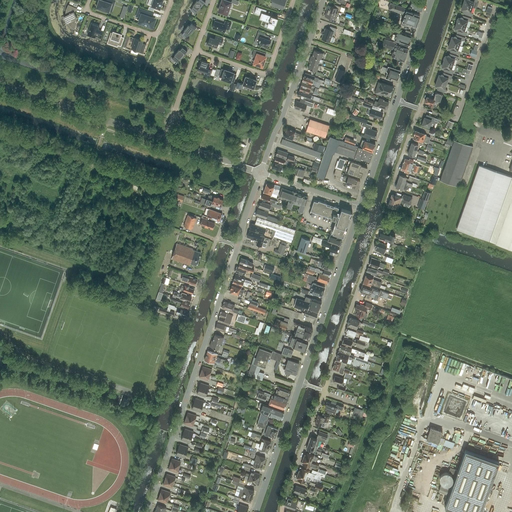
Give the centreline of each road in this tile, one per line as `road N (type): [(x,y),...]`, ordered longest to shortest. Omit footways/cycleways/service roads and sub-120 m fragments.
road 1 (residential): [(237,246),(148,511)]
road 2 (tertiary): [(298,381),(358,205)]
road 3 (residential): [(323,0),(261,174)]
road 4 (unclassified): [(164,141),(0,83)]
road 5 (residential): [(419,108),(457,118),(496,5)]
road 6 (residential): [(324,391),(372,242)]
road 7 (residential): [(196,51),(264,72),(293,0)]
road 8 (tertiary): [(252,511),(298,381)]
road 9 (residential): [(281,511),(324,391)]
